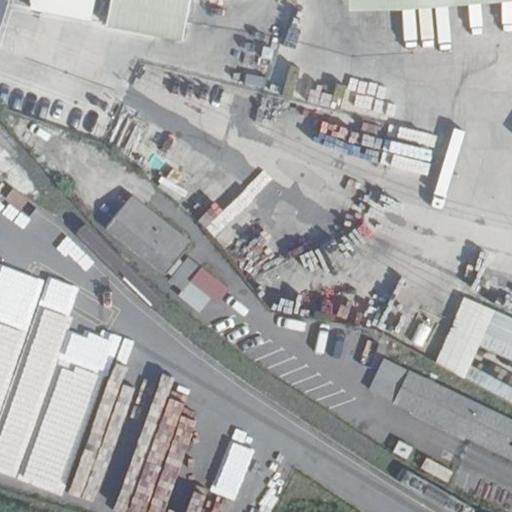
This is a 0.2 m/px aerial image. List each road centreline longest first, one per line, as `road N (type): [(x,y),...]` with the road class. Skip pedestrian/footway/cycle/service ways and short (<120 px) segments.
road 1 (unknown): [(0,52),(25,52),(116,85),(306,207)]
road 2 (unknown): [(511,68),(360,67),(315,58)]
